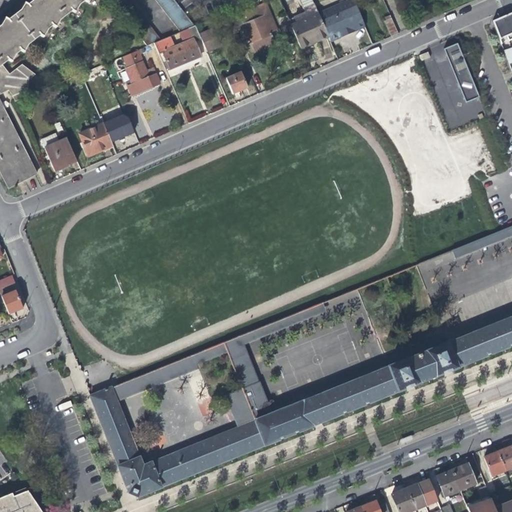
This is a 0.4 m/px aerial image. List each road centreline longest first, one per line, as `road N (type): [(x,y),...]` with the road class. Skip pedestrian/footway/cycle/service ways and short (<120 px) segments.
road 1 (residential): [(3,219),(511,0)]
road 2 (secondary): [(254,511),(511,408)]
road 3 (residential): [(51,332),(3,219)]
